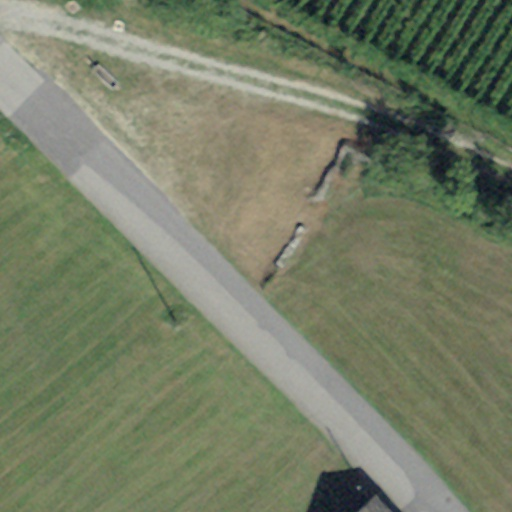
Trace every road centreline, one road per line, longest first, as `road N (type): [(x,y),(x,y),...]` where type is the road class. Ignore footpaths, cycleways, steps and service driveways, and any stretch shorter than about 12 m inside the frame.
road 1 (tertiary): [(0,75),(442,511)]
road 2 (track): [(511,159),(334,99),(0,20)]
